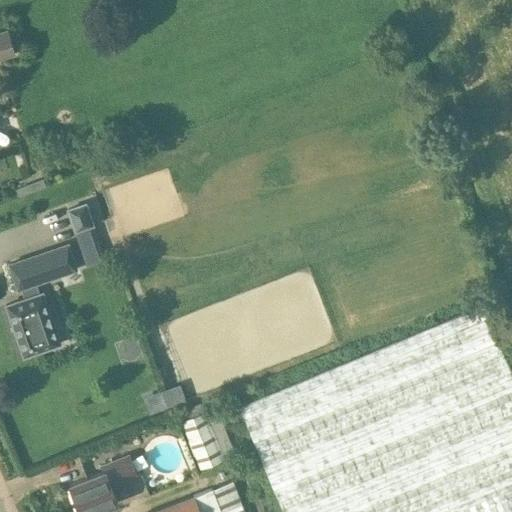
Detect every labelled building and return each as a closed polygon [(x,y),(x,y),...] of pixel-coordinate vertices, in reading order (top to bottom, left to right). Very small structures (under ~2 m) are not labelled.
[(0,56),(14,52),(7,29),(0,31),(0,56)] [(75,236),(95,229),(87,206),(67,212),(75,236)] [(22,354),(58,343),(41,293),(40,293),(37,283),(76,269),(67,244),(9,264),(18,289),(22,288),(26,298),(6,304),(22,354)] [(237,401),(283,511),(511,511),(511,375),(507,365),(510,364),(483,298),(349,354),(237,401)] [(157,365),(163,387),(180,383),(174,360),(157,365)] [(210,414),(185,423),(200,468),(226,460),(210,414)] [(137,476),(128,454),(101,464),(104,470),(70,483),(80,511),(91,511),(117,502),(111,487),(137,476)] [(199,511),(193,494),(147,511),(199,511)]
